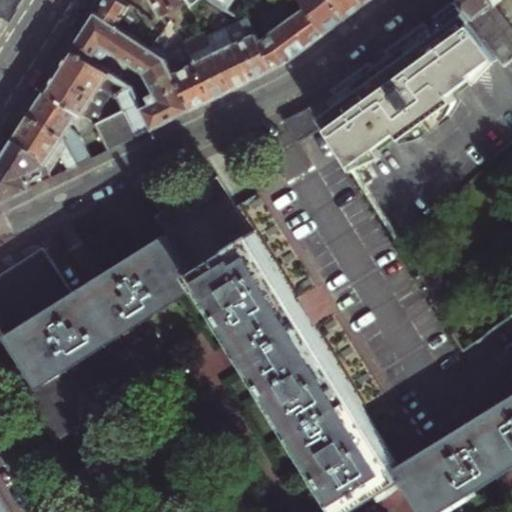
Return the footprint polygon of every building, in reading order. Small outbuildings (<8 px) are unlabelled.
[(103,0),(102,2),(96,12),(120,27),(135,37),(145,22),(139,18),(130,3),(125,0),(103,0)] [(153,0),(156,3),(160,11),(179,0),(153,0)] [(210,0),(228,11),(235,0),(210,0)] [(300,0),(306,8),(325,33),(335,26),(346,18),(332,0),(300,0)] [(469,20),(454,0),(446,0),(438,6),(375,56),(326,94),(311,106),(323,125),(350,168),(395,132),(404,144),(414,142),(418,148),(440,135),(457,115),(454,111),(458,101),(454,96),(450,90),(473,72),(470,68),(493,50),(469,20)] [(332,0),(346,18),(357,10),(366,3),(363,0),(332,0)] [(454,0),(469,20),(485,9),(486,10),(492,5),(487,0),(454,0)] [(511,24),(495,3),(492,5),(486,10),(485,9),(469,20),(493,50),(504,64),(511,57),(511,24)] [(306,8),(260,43),(272,69),(288,61),(296,55),(325,33),(306,8)] [(78,39),(73,47),(92,60),(102,46),(106,48),(120,27),(96,12),(88,24),(78,39)] [(240,29),(229,35),(251,80),(261,75),(272,69),(260,43),(248,18),(237,23),(240,29)] [(160,95),(180,86),(167,58),(166,58),(135,37),(120,27),(106,48),(150,75),(158,91),(160,95)] [(226,29),(207,38),(232,89),(242,84),(251,80),(229,35),(226,29)] [(207,38),(188,48),(212,99),(221,94),(232,89),(207,38)] [(57,72),(46,90),(91,120),(97,110),(89,105),(101,87),(119,98),(123,107),(94,121),(108,150),(128,140),(153,128),(143,109),(132,85),(92,60),(73,47),(57,72)] [(188,48),(167,58),(180,86),(191,109),(201,104),(212,99),(188,48)] [(180,86),(160,95),(171,119),(182,113),(191,109),(180,86)] [(38,102),(31,112),(66,135),(80,164),(108,150),(94,121),(91,120),(46,90),(38,102)] [(152,105),(143,109),(153,128),(161,124),(171,119),(160,95),(158,91),(148,96),(152,105)] [(323,125),(311,106),(283,120),(296,141),(323,125)] [(25,121),(17,135),(39,149),(47,164),(50,170),(50,171),(62,154),(69,169),(80,164),(66,135),(31,112),(25,121)] [(39,149),(17,135),(1,159),(0,160),(0,203),(33,187),(27,175),(47,164),(39,149)] [(88,285),(73,294),(45,248),(5,273),(0,275),(0,356),(26,398),(55,444),(151,383),(122,338),(201,287),(341,511),(347,511),(390,485),(406,476),(428,511),(439,511),(511,467),(511,395),(425,449),(414,456),(399,465),(314,329),(230,197),(218,177),(208,183),(191,193),(168,207),(156,215),(168,234),(145,249),(88,285)] [(422,255),(409,263),(442,313),(454,305),(445,292),(449,290),(434,267),(431,269),(422,255)] [(0,511),(14,511),(0,488),(0,511)]
